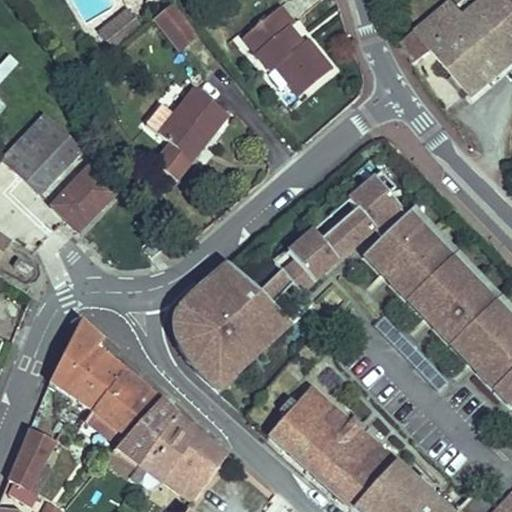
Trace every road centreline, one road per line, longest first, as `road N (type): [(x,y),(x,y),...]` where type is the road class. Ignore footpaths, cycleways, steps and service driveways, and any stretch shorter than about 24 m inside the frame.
road 1 (residential): [(145,290),(201,261),(394,95)]
road 2 (residential): [(319,511),(160,356),(145,290)]
road 3 (residential): [(0,440),(51,316),(68,296),(145,290)]
road 4 (tertiary): [(394,95),(511,224)]
